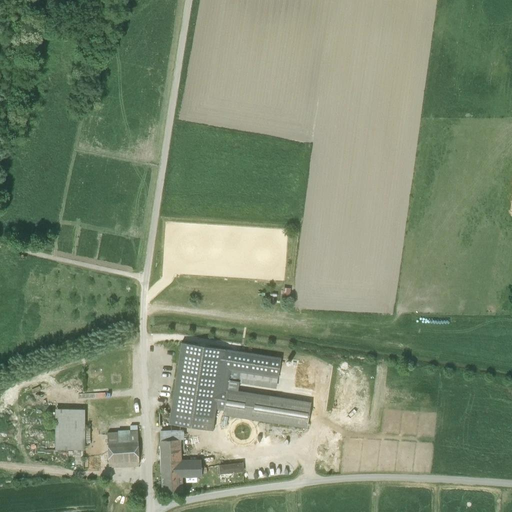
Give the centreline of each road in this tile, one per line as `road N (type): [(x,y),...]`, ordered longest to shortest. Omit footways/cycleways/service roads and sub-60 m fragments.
road 1 (unclassified): [(188,0),(144,278),(151,505)]
road 2 (unclassified): [(151,505),(319,482),(511,486)]
